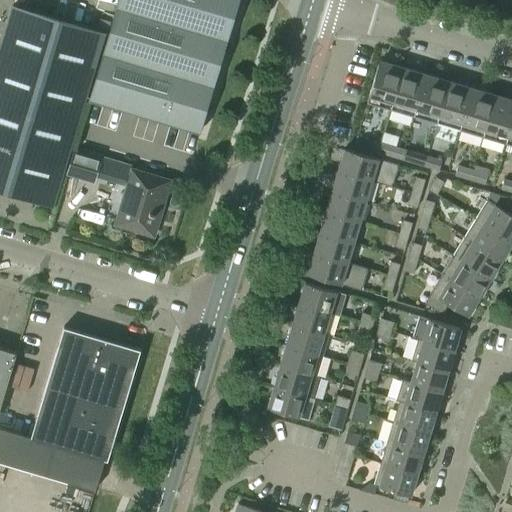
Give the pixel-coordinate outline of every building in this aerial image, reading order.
[(238,0),(118,0),(89,98),(199,130),(238,0)] [(0,189),(53,205),(104,32),(12,4),(0,45),(0,189)] [(367,101),(391,108),(403,66),(380,59),(367,101)] [(403,66),(391,108),(414,115),(426,73),(403,66)] [(426,73),(414,115),(437,122),(449,80),(426,73)] [(449,80),(437,122),(460,129),(472,87),(449,80)] [(472,87),(460,129),(483,136),(495,94),(472,87)] [(511,98),(495,94),(483,136),(506,143),(511,121),(511,98)] [(365,137),(363,147),(377,151),(380,142),(365,137)] [(380,142),(377,151),(392,156),(395,146),(380,142)] [(345,147),(338,169),(392,185),(398,163),(345,147)] [(93,182),(100,159),(73,151),(67,174),(93,182)] [(411,151),(409,160),(423,165),(426,155),(411,151)] [(426,155),(423,165),(438,169),(441,160),(426,155)] [(458,165),(455,174),(469,179),(472,169),(458,165)] [(156,211),(166,177),(131,166),(119,208),(122,209),(117,224),(154,234),(161,212),(156,211)] [(332,189),(366,199),(372,179),(391,185),(392,185),(338,169),(332,189)] [(472,169),(469,179),(484,183),(487,174),(472,169)] [(411,191),(421,193),(425,179),(416,176),(411,191)] [(444,181),(436,176),(428,189),(437,194),(444,181)] [(511,181),(503,179),(501,188),(511,191),(511,181)] [(326,210),(359,220),(366,199),(332,189),(326,210)] [(421,193),(411,191),(408,203),(417,206),(421,193)] [(421,213),(430,215),(435,201),(425,199),(421,213)] [(511,213),(488,199),(477,218),(511,239),(511,213)] [(320,231),(353,241),(359,220),(326,210),(320,231)] [(430,215),(421,213),(417,227),(426,230),(430,215)] [(511,242),(511,239),(477,218),(465,236),(502,259),(511,242)] [(399,232),(408,235),(412,222),(403,219),(399,232)] [(314,251),(367,267),(347,261),(353,241),(320,231),(314,251)] [(408,235),(399,232),(395,245),(404,248),(408,235)] [(454,255),(491,277),(502,259),(465,236),(454,255)] [(408,256),(418,259),(422,244),(413,242),(408,256)] [(367,267),(314,251),(307,273),(361,289),(367,267)] [(443,274),(480,296),(491,277),(454,255),(443,274)] [(418,259),(408,256),(404,270),(413,273),(418,259)] [(387,273),(396,276),(400,263),(391,260),(387,273)] [(396,276),(387,273),(383,288),(392,291),(396,276)] [(480,296),(443,274),(425,303),(442,314),(448,303),(468,315),(480,296)] [(299,302),(330,312),(339,315),(345,294),(336,291),(305,281),(299,302)] [(292,323),(328,334),(324,332),(330,312),(299,302),(292,323)] [(360,322),(372,326),(375,317),(363,313),(360,322)] [(412,336),(418,338),(454,348),(460,327),(419,315),(412,336)] [(378,326),(391,330),(394,321),(381,317),(378,326)] [(372,326),(360,322),(357,331),(369,335),(372,326)] [(286,344),(322,355),(328,334),(292,323),(286,344)] [(63,326),(30,436),(103,459),(107,460),(140,349),(63,326)] [(391,330),(378,326),(375,335),(388,339),(391,330)] [(412,359),(447,369),(454,348),(418,338),(412,359)] [(322,355),(286,344),(280,365),(316,376),(322,355)] [(0,406),(17,351),(0,345),(0,406)] [(347,363),(359,367),(363,354),(351,351),(347,363)] [(366,367),(379,371),(381,362),(368,358),(366,367)] [(447,369),(412,359),(411,360),(416,361),(410,381),(441,390),(447,369)] [(359,367),(347,363),(344,372),(357,376),(359,367)] [(274,386),(314,398),(321,378),(316,376),(280,365),(274,386)] [(379,371),(366,367),(363,376),(376,380),(379,371)] [(395,399),(399,400),(435,411),(441,390),(410,381),(402,378),(395,399)] [(314,398),(274,386),(267,407),(308,420),(314,398)] [(334,405),(347,409),(350,398),(337,395),(334,405)] [(353,409),(366,413),(369,404),(356,400),(353,409)] [(393,421),(429,431),(435,411),(399,400),(393,421)] [(347,409),(334,405),(332,413),(345,416),(347,409)] [(366,413),(353,409),(351,418),(364,422),(366,413)] [(387,442),(423,452),(429,431),(393,421),(387,442)] [(30,436),(0,427),(0,461),(94,489),(103,459),(30,436)] [(341,450),(354,454),(357,445),(344,441),(341,450)] [(381,462),(417,473),(423,452),(387,442),(381,462)] [(354,454),(341,450),(335,472),(347,476),(354,454)] [(417,473),(381,462),(374,484),(410,495),(417,473)]
